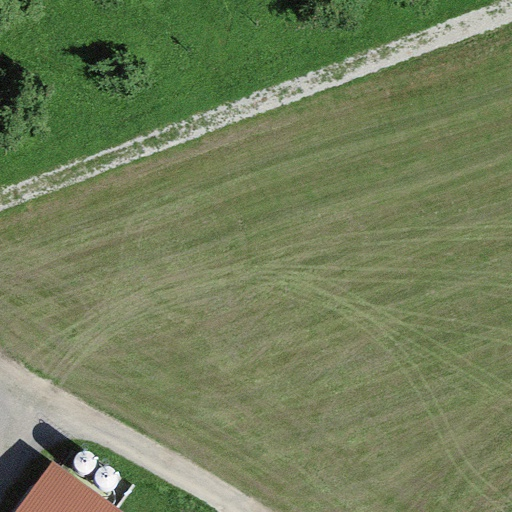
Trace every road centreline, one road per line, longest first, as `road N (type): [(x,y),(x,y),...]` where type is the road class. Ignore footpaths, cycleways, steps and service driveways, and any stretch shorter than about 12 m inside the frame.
road 1 (track): [(511,8),(0,204)]
road 2 (track): [(256,511),(0,364)]
